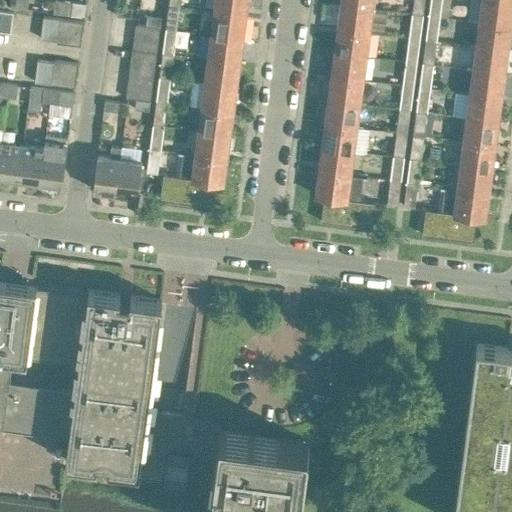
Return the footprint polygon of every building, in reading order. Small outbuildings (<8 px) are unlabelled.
[(62,12),(63,0),(55,0),(54,11),(62,12)] [(86,1),(74,0),(63,0),(62,12),(85,15),(86,1)] [(246,14),(247,0),(215,0),(214,10),(246,14)] [(424,13),(425,0),(414,0),(413,12),(424,13)] [(441,15),(442,0),(431,0),(429,14),(441,15)] [(511,24),(511,17),(511,0),(510,0),(481,0),(479,20),(511,24)] [(370,30),(373,6),(341,2),(338,26),(370,30)] [(132,6),(118,4),(117,14),(131,16),(132,6)] [(177,29),(181,5),(169,4),(166,27),(177,29)] [(0,29),(11,31),(14,11),(0,8),(0,29)] [(243,38),(246,14),(214,10),(211,33),(243,38)] [(421,37),(424,13),(413,12),(409,36),(421,37)] [(160,26),(161,15),(147,14),(146,24),(160,26)] [(437,39),(441,15),(429,14),(426,38),(437,39)] [(59,29),(60,17),(44,15),(41,37),(57,39),(59,29)] [(82,32),(84,20),(60,17),(59,29),(82,32)] [(508,48),(511,24),(479,20),(476,44),(508,48)] [(160,26),(146,24),(135,22),(134,35),(158,38),(160,26)] [(366,54),(370,30),(338,26),(335,50),(366,54)] [(174,52),(177,29),(166,27),(163,51),(174,52)] [(81,44),(82,32),(59,29),(57,39),(57,41),(81,44)] [(239,61),(243,38),(211,33),(208,57),(239,61)] [(157,50),(158,38),(134,35),(132,47),(157,50)] [(417,61),(421,37),(409,36),(406,60),(417,61)] [(434,63),(437,39),(426,38),(423,62),(434,63)] [(505,72),(508,48),(476,44),(473,68),(505,72)] [(155,62),(157,50),(132,47),(131,59),(155,62)] [(363,78),(366,54),(335,50),(331,74),(363,78)] [(171,76),(174,52),(163,51),(160,75),(171,76)] [(236,85),(239,61),(208,57),(204,81),(236,85)] [(53,70),(54,60),(38,58),(35,80),(51,82),(53,70)] [(77,73),(78,61),(55,58),(54,60),(53,70),(77,73)] [(154,74),(155,62),(131,59),(129,71),(154,74)] [(414,84),(417,61),(406,60),(403,82),(414,84)] [(431,87),(434,63),(423,62),(420,86),(431,87)] [(502,96),(505,72),(473,68),(470,92),(502,96)] [(75,85),(77,73),(53,70),(51,82),(75,85)] [(152,86),(154,74),(129,71),(128,83),(152,86)] [(374,80),(363,78),(331,74),(328,98),(360,102),(370,103),(374,80)] [(168,100),(171,76),(160,75),(157,98),(168,100)] [(0,94),(8,95),(10,82),(1,81),(0,88),(0,94)] [(233,109),(236,85),(204,81),(201,105),(233,109)] [(16,96),(18,83),(10,82),(8,95),(16,96)] [(411,109),(414,84),(403,82),(400,107),(411,109)] [(151,99),(152,86),(128,83),(126,96),(137,97),(151,99)] [(42,100),(44,86),(31,85),(28,109),(41,111),(42,100)] [(51,101),(52,87),(44,86),(42,100),(51,101)] [(428,111),(431,87),(420,86),(417,109),(428,111)] [(52,87),(51,101),(73,104),(75,90),(61,89),(52,87)] [(499,120),(502,96),(470,92),(467,116),(499,120)] [(149,109),(151,99),(137,97),(135,107),(149,109)] [(118,110),(119,100),(105,98),(104,108),(118,110)] [(164,124),(168,100),(157,98),(153,122),(164,124)] [(357,126),(360,102),(328,98),(325,122),(357,126)] [(230,133),(233,109),(201,105),(198,128),(230,133)] [(408,133),(411,109),(400,107),(397,131),(408,133)] [(425,135),(428,111),(417,109),(413,133),(425,135)] [(495,144),(499,120),(467,116),(463,140),(495,144)] [(161,147),(164,124),(153,122),(150,146),(161,147)] [(354,150),(357,126),(325,122),(322,146),(354,150)] [(227,156),(230,133),(198,128),(195,152),(227,156)] [(405,156),(408,133),(397,131),(394,154),(405,156)] [(422,159),(425,135),(413,133),(410,157),(422,159)] [(62,183),(68,138),(46,135),(45,146),(40,181),(62,183)] [(492,168),(495,144),(463,140),(460,164),(492,168)] [(0,175),(19,178),(23,144),(2,141),(0,154),(0,175)] [(40,181),(45,146),(23,144),(19,178),(40,181)] [(158,171),(161,147),(150,146),(147,170),(158,171)] [(350,174),(354,150),(322,146),(319,170),(350,174)] [(223,181),(227,156),(195,152),(182,150),(179,175),(164,173),(160,198),(212,205),(215,180),(223,181)] [(116,191),(120,156),(98,153),(93,188),(116,191)] [(402,180),(405,156),(394,154),(391,178),(402,180)] [(138,194),(142,159),(120,156),(116,191),(138,194)] [(418,182),(422,159),(410,157),(407,181),(418,182)] [(489,192),(492,168),(460,164),(457,188),(489,192)] [(364,176),(350,174),(319,170),(315,193),(324,194),(321,220),(372,226),(376,201),(360,199),(364,176)] [(399,203),(402,180),(391,178),(388,202),(399,203)] [(415,205),(418,182),(407,181),(404,204),(415,205)] [(486,216),(489,192),(457,188),(444,186),(441,209),(425,207),(422,233),(474,240),(477,214),(486,216)] [(140,468),(163,298),(131,294),(130,298),(120,296),(120,292),(89,288),(88,292),(37,285),(37,281),(0,276),(0,425),(69,435),(66,458),(98,463),(99,458),(108,459),(108,464),(140,468)] [(453,511),(511,511),(511,347),(476,343),(453,511)] [(298,511),(308,439),(277,435),(220,427),(217,453),(223,453),(220,474),(214,474),(208,511),(298,511)]
